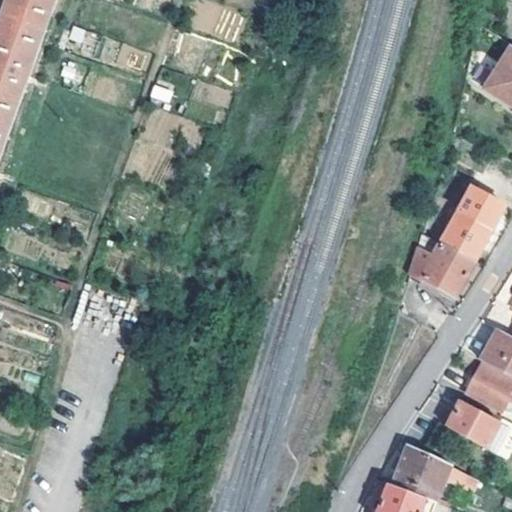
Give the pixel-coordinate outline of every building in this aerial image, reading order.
[(0,156),(55,0),(7,0),(0,22),(0,156)] [(511,49),(510,48),(483,90),(511,107),(511,49)] [(153,86),(151,99),(170,102),(172,89),(153,86)] [(504,207),(472,189),(440,245),(472,262),(504,207)] [(422,276),(440,287),(454,295),(472,262),(440,245),(429,239),(421,235),(411,270),(422,276)] [(440,287),(422,276),(418,284),(435,294),(440,287)] [(482,361),(511,378),(511,337),(499,331),(482,361)] [(502,411),(511,392),(511,380),(481,364),(467,392),(502,411)] [(448,427),(486,447),(500,422),(461,401),(448,427)] [(511,405),(508,404),(502,417),(511,420),(511,405)] [(450,467),(408,447),(403,460),(398,459),(393,471),(398,473),(392,487),(426,500),(448,508),(452,497),(440,493),(450,467)] [(377,511),(421,511),(426,500),(392,487),(388,485),(377,511)]
